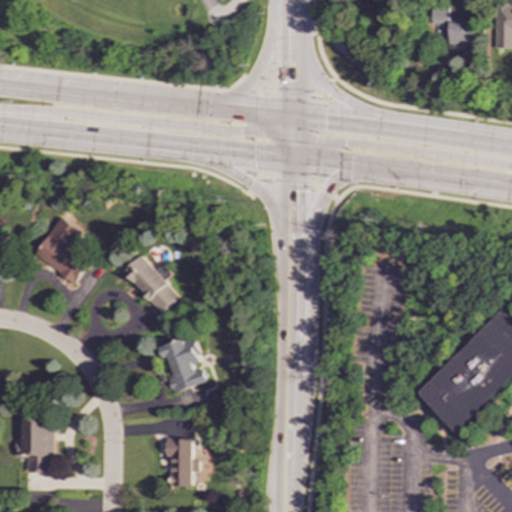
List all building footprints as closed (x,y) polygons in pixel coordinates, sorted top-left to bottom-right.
[(511,48),(511,5),(496,5),(495,48),(511,48)] [(449,44),(472,45),(473,8),(432,7),(431,26),(449,26),(449,44)] [(76,283),(90,261),(72,249),(84,231),(62,218),(37,258),(76,283)] [(9,235),(0,234),(0,257),(8,258),(9,235)] [(179,296),(142,257),(125,273),(161,313),(179,296)] [(421,392),(460,433),(511,383),(511,310),(509,307),(421,392)] [(161,346),(172,392),(206,384),(202,365),(200,365),(195,346),(185,348),(183,340),(161,346)] [(25,418),(24,442),(17,442),(17,458),(29,458),(28,472),(54,473),(55,418),(25,418)] [(193,440),(166,439),(166,457),(171,457),(170,487),(192,487),(193,471),(199,471),(199,460),(193,460),(193,440)]
